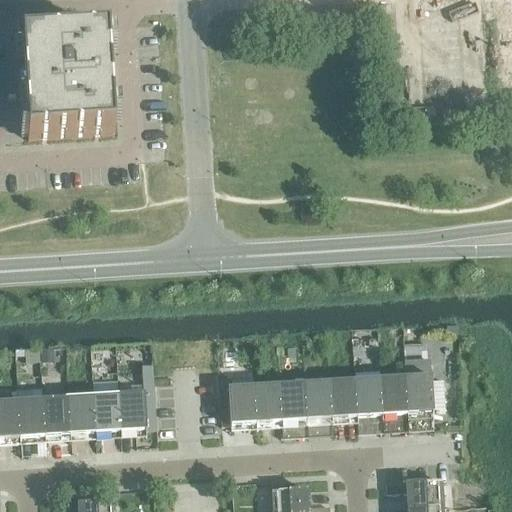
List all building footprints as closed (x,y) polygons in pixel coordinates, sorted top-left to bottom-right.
[(113,138),(107,40),(41,44),(41,43),(39,43),(40,44),(21,45),(27,143),(93,139),(93,140),(94,140),(94,139),(113,138)] [(296,349),(279,349),(280,367),(297,366),(296,349)] [(38,353),(24,354),(24,360),(24,367),(38,367),(38,353)] [(52,353),(39,353),(40,367),(53,366),(52,353)] [(152,370),(140,370),(141,388),(142,398),(143,398),(145,435),(156,435),(152,370)] [(326,376),(318,376),(318,384),(327,384),(326,376)] [(429,382),(404,383),(406,418),(431,416),(431,418),(432,417),(442,416),(440,389),(430,389),(430,380),(429,380),(429,382)] [(386,384),(379,385),(381,419),(406,418),(404,383),(386,384)] [(379,385),(353,386),(356,421),(381,419),(379,385)] [(353,386),(328,388),(330,423),(356,421),(353,386)] [(328,388),(303,389),(305,424),(330,423),(328,388)] [(303,389),(278,391),(280,426),(305,424),(303,389)] [(278,391),(253,392),(255,427),(280,426),(278,391)] [(255,427),(253,392),(228,394),(228,393),(227,393),(229,430),(231,430),(230,429),(255,427)] [(142,399),(117,401),(119,436),(144,434),(144,435),(145,435),(143,398),(142,398),(142,399)] [(117,401),(92,402),(94,437),(119,436),(117,401)] [(92,402),(67,404),(69,439),(94,437),(92,402)] [(67,404),(42,405),(44,440),(69,439),(67,404)] [(42,405),(16,407),(19,442),(44,440),(42,405)] [(16,407),(0,408),(0,443),(19,442),(16,407)] [(405,497),(406,511),(441,511),(440,487),(441,487),(441,486),(404,488),(404,489),(384,490),(385,498),(405,497)] [(271,498),(272,511),(327,511),(328,511),(309,511),(307,511),(306,496),(307,495),(307,494),(270,496),(270,498),(271,498)]
